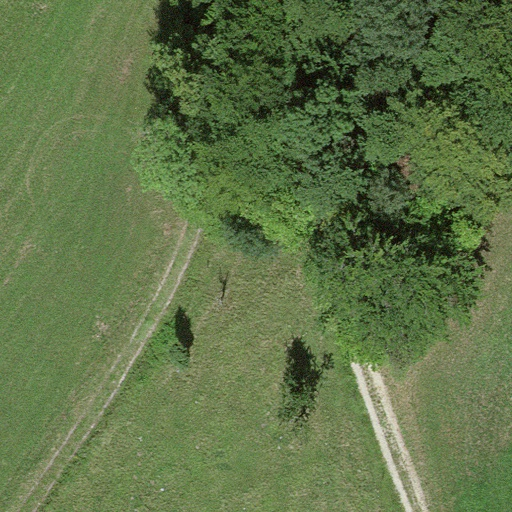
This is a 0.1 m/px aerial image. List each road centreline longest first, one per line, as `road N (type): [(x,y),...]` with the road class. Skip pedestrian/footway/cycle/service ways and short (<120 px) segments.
road 1 (track): [(292,0),(277,62),(172,272),(23,511)]
road 2 (track): [(420,511),(312,210),(277,62)]
